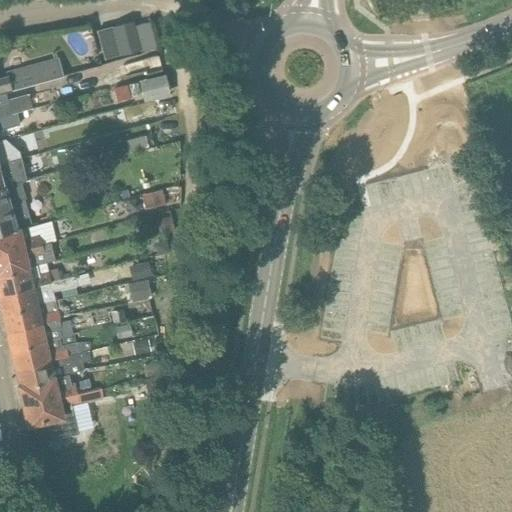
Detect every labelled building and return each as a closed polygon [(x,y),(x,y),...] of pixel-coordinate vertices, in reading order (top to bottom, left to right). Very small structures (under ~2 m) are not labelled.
[(95,32),(104,61),(139,51),(132,22),(95,32)] [(55,57),(29,64),(35,85),(60,77),(55,59),(55,57)] [(170,72),(143,76),(146,98),(173,95),(170,72)] [(6,93),(9,92),(5,74),(0,75),(0,94),(6,93)] [(125,83),(112,87),(117,102),(130,98),(125,83)] [(6,93),(0,94),(0,117),(18,112),(17,112),(33,107),(30,95),(29,93),(8,98),(6,93)] [(0,130),(21,125),(18,112),(0,117),(0,130)] [(148,147),(145,135),(133,138),(137,150),(148,147)] [(0,164),(21,158),(19,152),(5,139),(0,140),(0,164)] [(0,187),(21,182),(21,181),(27,180),(21,158),(0,164),(0,187)] [(0,233),(27,226),(31,225),(24,199),(26,199),(21,182),(0,187),(0,233)] [(120,192),(122,199),(129,197),(127,190),(120,192)] [(157,191),(141,195),(144,210),(161,206),(157,191)] [(141,205),(136,198),(127,200),(125,209),(131,215),(139,213),(141,205)] [(159,235),(173,232),(170,216),(155,219),(159,235)] [(0,254),(41,245),(38,234),(29,236),(27,226),(0,233),(0,254)] [(156,255),(168,252),(165,239),(153,243),(156,255)] [(0,274),(43,264),(44,263),(53,261),(49,243),(41,245),(0,254),(0,274)] [(130,281),(151,275),(147,262),(127,268),(130,281)] [(0,293),(50,282),(59,280),(57,269),(44,272),(43,264),(0,274),(0,293)] [(0,301),(3,313),(55,300),(53,291),(78,286),(75,276),(59,280),(50,282),(0,293),(0,301)] [(133,298),(149,294),(146,282),(130,286),(133,298)] [(59,319),(60,318),(58,308),(55,300),(3,313),(7,331),(59,319)] [(68,306),(58,308),(60,318),(70,316),(68,306)] [(113,324),(126,321),(124,310),(111,312),(113,324)] [(58,329),(62,328),(59,319),(7,331),(11,350),(46,342),(46,340),(60,338),(58,329)] [(132,336),(129,324),(113,327),(116,340),(132,336)] [(15,368),(83,352),(88,351),(90,351),(90,342),(74,343),(72,335),(60,338),(46,340),(46,342),(11,350),(15,368)] [(149,338),(130,342),(133,355),(152,351),(149,338)] [(65,367),(90,361),(89,354),(88,351),(83,352),(15,368),(19,385),(19,386),(19,387),(67,375),(65,367)] [(158,362),(143,365),(145,378),(160,376),(158,362)] [(23,405),(76,393),(74,383),(69,384),(67,375),(19,387),(23,405)] [(162,376),(145,379),(147,393),(164,389),(162,376)] [(69,406),(79,404),(76,393),(23,405),(28,424),(43,421),(47,438),(75,432),(69,406)] [(171,425),(155,424),(153,454),(168,455),(171,425)]
